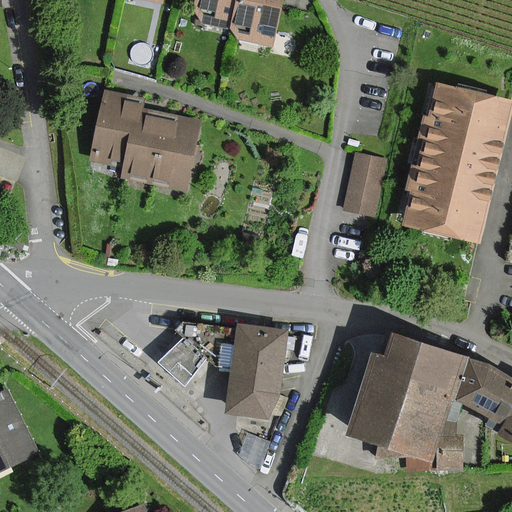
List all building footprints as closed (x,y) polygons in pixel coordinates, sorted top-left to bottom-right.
[(199,0),(194,21),(237,32),(244,0),(199,0)] [(277,50),(289,0),(244,0),(237,32),(235,40),(277,50)] [(511,123),(511,103),(440,88),(410,226),(485,243),(511,123)] [(109,92),(95,165),(128,171),(138,121),(143,122),(145,115),(148,100),(109,92)] [(206,120),(178,114),(176,122),(163,187),(191,193),(206,120)] [(143,122),(138,121),(128,171),(126,180),(163,187),(176,122),(145,115),(143,122)] [(349,212),(376,218),(389,163),(362,157),(349,212)] [(272,421),(282,397),(290,333),(240,327),(229,415),(272,421)] [(435,460),(456,397),(470,356),(396,331),(388,355),(377,352),(350,431),(435,460)] [(511,377),(490,362),(470,356),(456,397),(507,424),(502,434),(511,439),(511,377)] [(8,390),(0,393),(0,469),(38,451),(8,390)]
